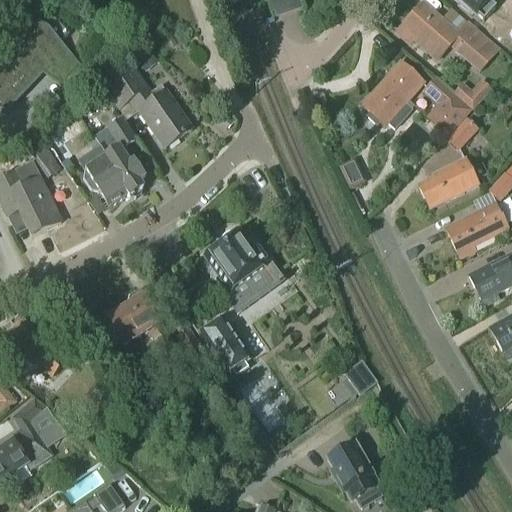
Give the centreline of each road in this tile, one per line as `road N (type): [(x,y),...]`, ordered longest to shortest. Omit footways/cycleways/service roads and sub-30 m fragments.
road 1 (residential): [(0,311),(186,196),(232,147)]
road 2 (residential): [(511,464),(445,359),(377,226)]
road 3 (track): [(223,511),(370,405)]
